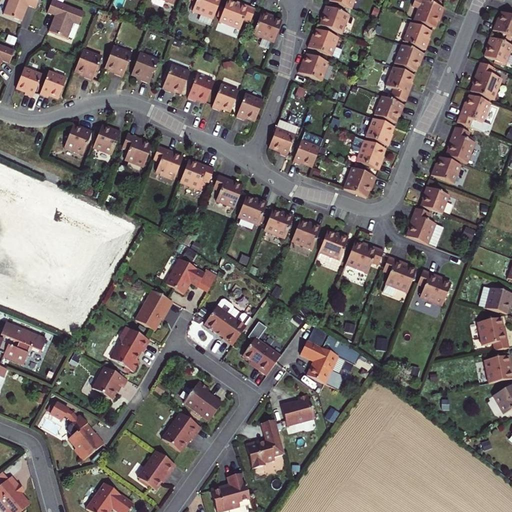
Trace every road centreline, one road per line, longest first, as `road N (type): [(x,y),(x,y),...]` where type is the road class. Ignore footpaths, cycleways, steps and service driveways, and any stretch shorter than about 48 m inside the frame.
road 1 (residential): [(248,163),(290,189),(371,211),(385,206),(479,0)]
road 2 (residential): [(0,112),(40,121),(92,105),(134,104),(248,163)]
road 3 (residential): [(301,1),(280,87),(248,163)]
